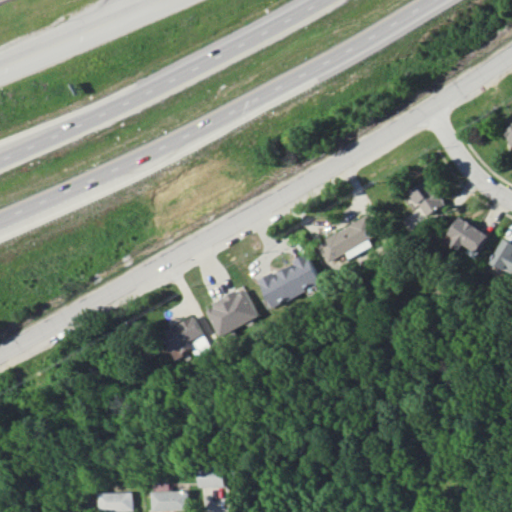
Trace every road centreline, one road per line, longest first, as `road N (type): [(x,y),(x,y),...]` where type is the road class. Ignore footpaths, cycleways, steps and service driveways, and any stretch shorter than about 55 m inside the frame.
road 1 (tertiary): [(0,356),(336,166),(511,49)]
road 2 (motorway): [(0,217),(183,139),(446,0)]
road 3 (motorway): [(323,0),(0,150)]
road 4 (tertiary): [(0,68),(158,0)]
road 5 (residential): [(511,197),(472,169),(432,106)]
